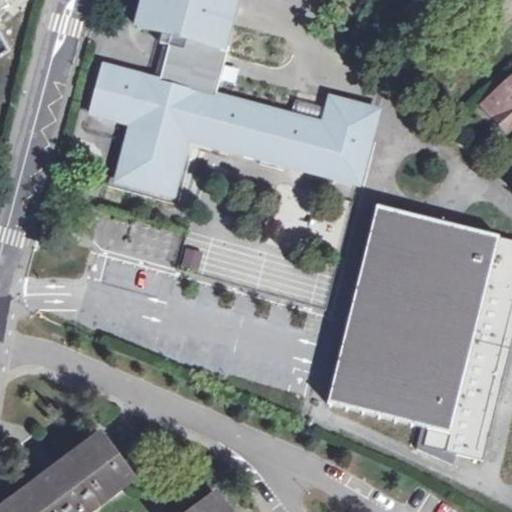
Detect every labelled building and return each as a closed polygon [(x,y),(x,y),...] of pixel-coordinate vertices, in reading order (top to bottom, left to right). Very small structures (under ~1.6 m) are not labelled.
[(0,0),(0,13),(8,10),(3,0),(0,0)] [(170,188),(184,137),(195,140),(360,186),(380,114),(334,101),(328,125),(216,94),(229,47),(224,45),(225,41),(232,42),(242,5),(236,3),(236,0),(145,0),(139,22),(173,33),(161,78),(106,63),(92,112),(129,122),(139,125),(125,175),(170,188)] [(511,87),(497,101),(505,111),(498,117),(511,132),(511,87)] [(489,108),(498,117),(505,111),(497,101),(489,108)] [(125,175),(139,125),(129,122),(111,187),(177,205),(195,140),(184,137),(170,188),(125,175)] [(442,454),(476,463),(511,324),(511,243),(377,209),(324,407),(412,430),(407,446),(440,462),(442,454)] [(473,211),(471,222),(498,228),(500,217),(473,211)] [(185,248),(180,268),(195,272),(201,253),(185,248)] [(93,511),(137,480),(104,437),(2,511),(93,511)] [(229,511),(216,495),(192,511),(229,511)]
